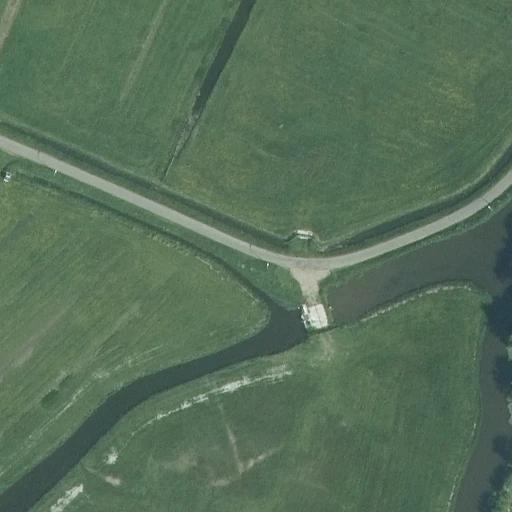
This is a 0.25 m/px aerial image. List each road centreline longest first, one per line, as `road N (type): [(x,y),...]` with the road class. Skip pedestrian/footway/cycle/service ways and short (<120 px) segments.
road 1 (unclassified): [(511,175),(437,226),(355,258),(301,263),(246,249),(0,140)]
road 2 (track): [(305,217),(301,263),(337,380)]
